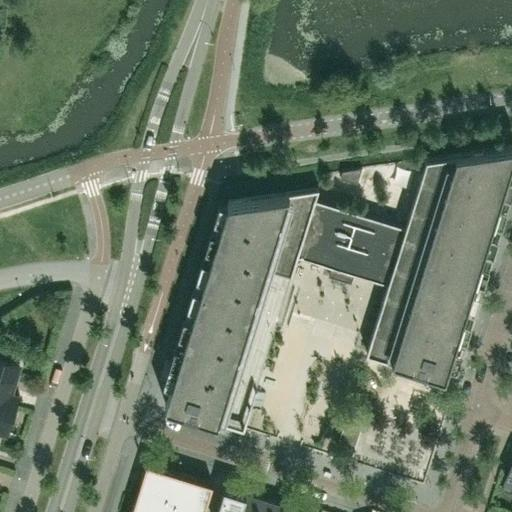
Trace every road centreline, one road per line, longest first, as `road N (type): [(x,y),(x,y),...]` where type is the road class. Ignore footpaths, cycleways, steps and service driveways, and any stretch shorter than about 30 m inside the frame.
road 1 (residential): [(122,420),(409,511)]
road 2 (tertiary): [(206,0),(155,117),(133,209),(133,283)]
road 3 (tertiary): [(133,283),(212,0)]
road 4 (residential): [(98,273),(23,511)]
road 5 (tertiary): [(133,283),(92,412)]
road 6 (residential): [(472,404),(511,280)]
